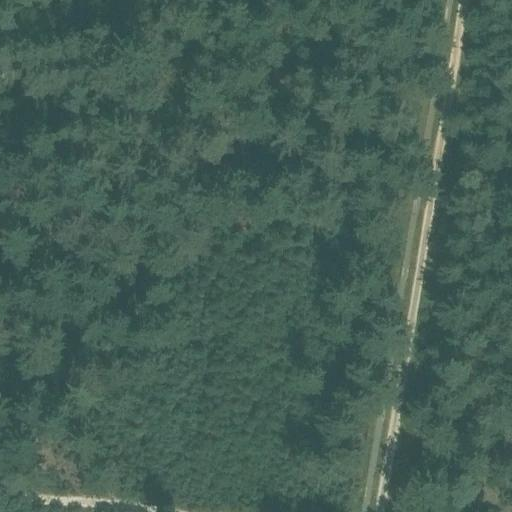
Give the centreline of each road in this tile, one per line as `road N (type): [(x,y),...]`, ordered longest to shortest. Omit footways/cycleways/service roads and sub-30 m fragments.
road 1 (track): [(459,0),(379,511)]
road 2 (track): [(0,495),(150,511)]
